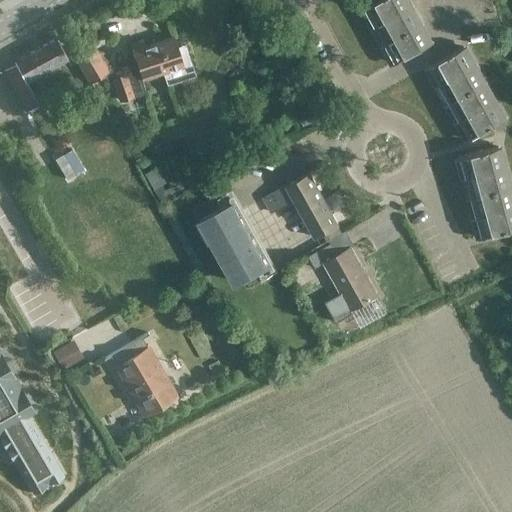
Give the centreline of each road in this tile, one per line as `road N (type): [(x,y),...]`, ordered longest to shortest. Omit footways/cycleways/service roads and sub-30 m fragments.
road 1 (residential): [(351,159),(363,177),(383,184),(404,177),(416,159),(408,129),(390,119),(369,122)]
road 2 (residential): [(369,122),(296,0)]
road 3 (residential): [(71,324),(0,201)]
